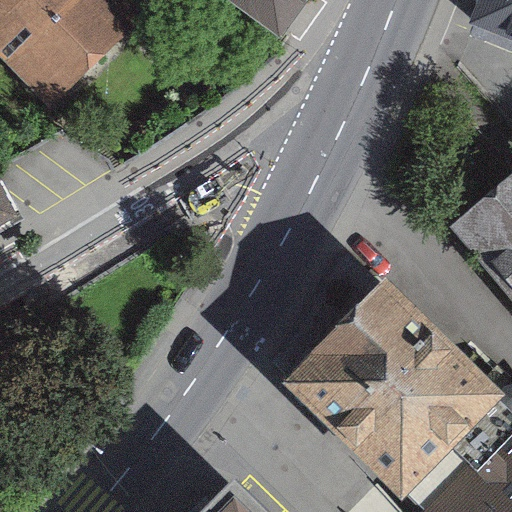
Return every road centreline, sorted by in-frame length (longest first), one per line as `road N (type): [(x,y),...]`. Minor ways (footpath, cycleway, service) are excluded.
road 1 (primary): [(292,222),(202,371),(93,511)]
road 2 (residential): [(292,222),(248,188),(218,185),(0,301)]
road 3 (primary): [(396,0),(292,222)]
